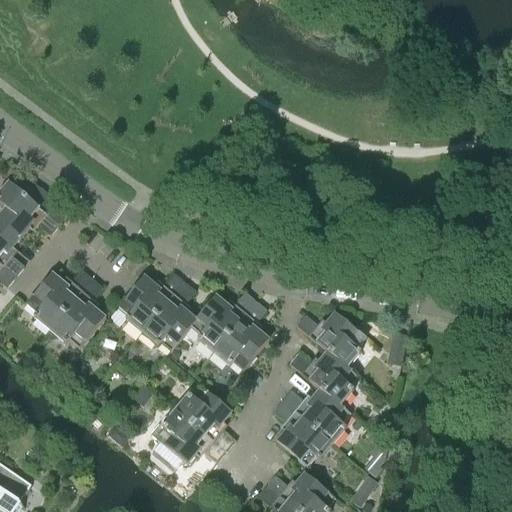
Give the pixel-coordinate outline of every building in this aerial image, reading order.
[(0,225),(20,242),(33,227),(48,240),(68,217),(29,185),(19,197),(8,187),(0,196),(0,225)] [(0,269),(14,282),(23,271),(8,258),(20,242),(0,225),(0,269)] [(14,282),(0,269),(0,287),(5,292),(14,282)] [(49,334),(91,284),(81,275),(67,290),(51,277),(25,309),(35,317),(33,320),(49,334)] [(140,337),(182,286),(172,278),(159,294),(143,281),(117,311),(127,319),(124,323),(140,337)] [(91,284),(49,334),(65,347),(68,344),(78,352),(104,321),(88,308),(102,292),(91,284)] [(182,286),(140,337),(156,350),(159,346),(170,355),(190,332),(189,331),(195,324),(194,323),(180,311),(193,296),(182,286)] [(212,356),(254,305),(245,297),(231,313),(214,299),(194,323),(195,324),(189,331),(190,332),(198,339),(195,342),(212,356)] [(254,305),(212,356),(228,370),(231,366),(241,375),(267,344),(251,330),(265,314),(254,305)] [(311,342),(357,380),(347,371),(359,356),(355,353),(364,342),(334,317),(321,333),(304,320),(295,331),(310,343),(311,342)] [(401,369),(406,340),(392,337),(387,366),(401,369)] [(303,379),(350,418),(351,418),(340,409),(353,393),(349,390),(357,380),(311,342),(310,343),(325,356),(314,369),(299,356),(289,368),(303,380),(303,379)] [(281,406),(332,447),(346,431),(342,428),(350,418),(303,379),(303,380),(318,393),(306,408),(291,394),(281,406)] [(174,413),(225,456),(233,446),(218,433),(231,417),(200,391),(192,401),(187,398),(174,413)] [(332,447),(281,406),(272,416),(288,430),(275,445),(306,471),(315,461),(318,464),(332,447)] [(225,456),(174,413),(171,411),(150,436),(157,442),(156,443),(187,469),(200,453),(216,466),(225,456)] [(0,511),(19,511),(22,508),(18,506),(31,488),(0,466),(0,511)] [(266,489),(293,511),(326,511),(327,511),(335,503),(304,477),(291,492),(275,478),(266,489)] [(293,511),(266,489),(257,500),(271,511),(293,511)]
